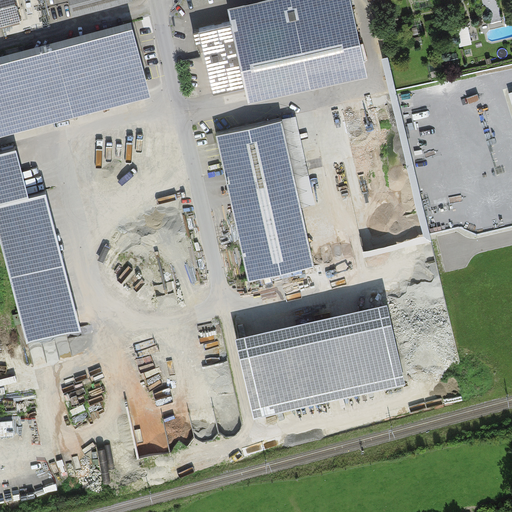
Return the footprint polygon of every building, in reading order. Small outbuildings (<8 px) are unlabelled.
[(0,0),(0,27),(22,22),(15,0),(0,0)] [(131,0),(67,0),(72,16),(131,0)] [(365,76),(349,0),(245,0),(225,4),(228,21),(196,28),(209,92),(241,86),(244,100),(365,76)] [(472,45),(471,28),(459,28),(460,45),(472,45)] [(0,133),(149,95),(132,30),(0,64),(0,133)] [(280,118),(214,132),(247,280),(313,266),(280,118)] [(15,151),(0,155),(0,234),(27,342),(79,329),(45,196),(27,201),(15,151)] [(385,308),(236,341),(254,417),(400,382),(385,308)]
